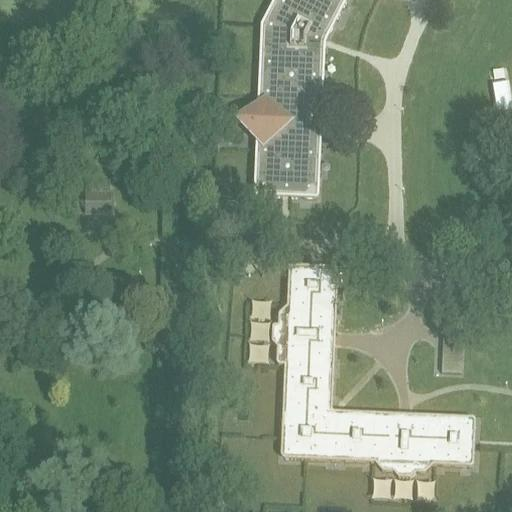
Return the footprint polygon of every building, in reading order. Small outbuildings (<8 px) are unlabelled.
[(275,0),(261,28),(257,113),(245,124),(245,125),(244,126),(245,127),(256,140),(253,196),(254,197),(254,198),(255,199),(256,199),(257,199),(282,201),(283,194),(290,194),(290,201),(315,202),(316,202),(317,202),(317,201),(318,201),(318,200),(319,200),(319,199),(321,141),(315,140),(316,118),(322,118),(325,48),(327,43),(349,0),(275,0)] [(492,87),(497,116),(511,113),(511,103),(509,84),(492,87)] [(111,217),(111,194),(85,194),(85,217),(111,217)] [(216,203),(214,233),(234,234),(236,204),(216,203)] [(474,466),(474,450),(474,449),(473,448),(473,443),(474,443),(474,442),(475,442),(475,441),(475,425),(475,424),(475,423),(474,422),(473,421),(472,421),(411,418),(410,418),(410,419),(409,419),(409,420),(409,421),(402,421),(402,418),(335,415),(334,415),(333,415),(333,414),(332,414),(332,413),(335,349),(332,349),(332,337),(334,337),(335,337),(335,336),(338,275),(338,274),(338,273),(337,273),(337,272),(336,272),(336,271),(335,271),(334,271),(318,270),(316,270),(311,270),(309,270),(293,269),(292,269),(291,269),(291,270),(290,270),(289,271),(289,272),(289,273),(287,309),(280,316),(279,317),(279,318),(279,319),(278,328),(278,329),(277,329),(274,329),(273,329),(273,330),(272,330),(272,331),(272,345),(277,351),(277,364),(277,365),(277,366),(277,367),(278,368),(279,368),(280,369),(285,369),(281,457),(281,458),(281,459),(282,460),(283,461),(284,462),(285,462),(286,462),(374,466),(381,473),(382,474),(383,474),(384,475),(392,475),(393,475),(394,476),(398,481),(410,481),(416,476),(423,476),(424,476),(425,476),(426,475),(433,468),(469,470),(470,470),(471,470),(472,469),(473,469),(473,468),(473,467),(474,466)] [(444,320),(442,376),(462,376),(464,321),(444,320)]
